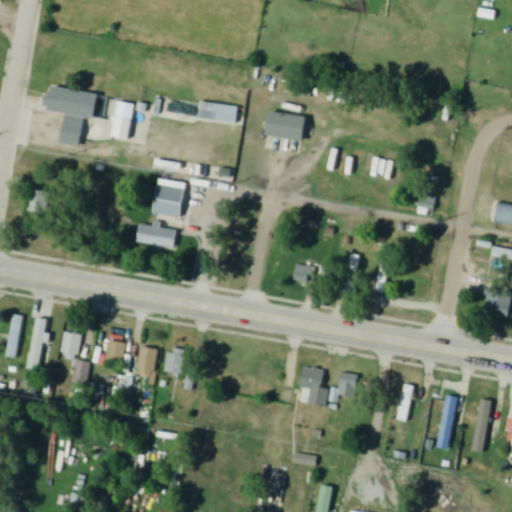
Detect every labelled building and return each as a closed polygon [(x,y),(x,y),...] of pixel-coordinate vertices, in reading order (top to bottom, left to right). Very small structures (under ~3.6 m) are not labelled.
[(101,96),(54,88),(50,114),(67,116),(63,145),(83,149),(87,120),(97,122),(101,96)] [(119,103),(113,140),(130,143),(136,106),(119,103)] [(272,114),(269,137),(305,143),(309,120),(272,114)] [(159,188),(154,215),(179,219),(184,192),(159,188)] [(49,218),(52,195),(34,192),(30,215),(49,218)] [(419,216),(435,219),(438,196),(422,194),(419,216)] [(511,207),(500,205),(496,223),(511,226),(511,207)] [(178,230),(142,226),(140,246),(177,249),(178,230)] [(388,296),(395,253),(385,252),(378,294),(388,296)] [(356,298),(361,256),(352,255),(347,297),(356,298)] [(320,270),(298,265),(294,281),(316,285),(320,270)] [(510,319),(511,307),(511,296),(489,292),(485,314),(510,319)] [(23,319),(13,318),(10,360),(19,361),(23,319)] [(42,374),(48,321),(36,320),(30,373),(42,374)] [(83,337),(66,334),(62,361),(77,363),(74,385),(87,387),(91,365),(79,363),(83,337)] [(128,345),(111,342),(106,366),(124,369),(128,345)] [(156,379),(160,352),(143,349),(139,377),(156,379)] [(188,354),(171,350),(166,375),(183,379),(188,354)] [(326,372),(305,370),(302,406),(328,409),(330,392),(324,391),(326,372)] [(342,405),(359,404),(357,375),(340,377),(342,405)] [(408,418),(398,415),(407,381),(417,384),(408,418)] [(474,443),(483,396),(494,399),(485,445),(474,443)] [(450,452),(461,400),(449,398),(438,449),(450,452)] [(318,467),(318,458),(296,457),(296,466),(318,467)]
